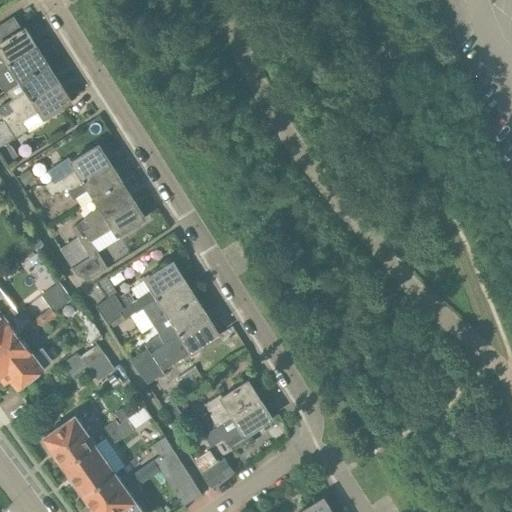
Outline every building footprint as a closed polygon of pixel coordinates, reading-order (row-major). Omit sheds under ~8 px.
[(35,52),(39,49),(26,28),(22,30),(14,17),(0,26),(0,48),(3,53),(0,55),(0,70),(10,64),(10,65),(30,51),(29,49),(32,47),(35,52)] [(49,64),(39,49),(35,52),(32,47),(29,49),(30,51),(10,65),(10,64),(0,70),(0,81),(2,85),(17,75),(21,82),(49,64)] [(57,87),(61,84),(49,64),(21,82),(27,91),(13,101),(0,108),(0,114),(4,120),(5,122),(5,121),(13,117),(12,114),(18,110),(18,109),(32,99),(33,99),(53,87),(51,84),(54,82),(57,87)] [(72,101),(61,84),(57,87),(54,82),(51,84),(53,87),(33,99),(32,99),(18,109),(18,110),(12,114),(13,117),(5,121),(16,138),(28,130),(23,122),(25,120),(40,111),(44,118),(72,101)] [(4,120),(0,122),(0,126),(10,142),(16,138),(5,121),(5,122),(4,120)] [(19,158),(11,145),(2,151),(10,163),(19,158)] [(109,168),(113,166),(100,145),(72,162),(77,169),(62,179),(56,182),(54,179),(46,184),(53,195),(59,191),(60,193),(68,188),(69,191),(104,168),(103,166),(106,164),(109,168)] [(123,181),(113,166),(109,168),(106,164),(103,166),(104,168),(69,191),(74,199),(90,189),(96,198),(123,181)] [(35,179),(29,169),(19,175),(25,185),(35,179)] [(131,203),(135,201),(123,181),(96,198),(101,208),(86,217),(80,221),(81,222),(73,227),(79,237),(61,248),(73,267),(83,261),(90,256),(79,239),(87,234),(85,231),(92,226),(91,225),(127,203),(125,201),(128,199),(131,203)] [(146,218),(135,201),(131,203),(128,199),(125,201),(127,203),(91,225),(92,226),(85,231),(87,234),(79,239),(90,256),(83,261),(73,267),(77,275),(89,279),(107,267),(99,251),(92,241),(99,237),(114,227),(119,235),(146,218)] [(183,285),(188,283),(174,262),(147,279),(154,290),(139,299),(133,290),(118,299),(125,308),(121,310),(123,314),(126,318),(144,307),(179,285),(177,283),(180,281),(183,285)] [(110,285),(105,277),(96,282),(98,284),(102,290),(110,285)] [(43,295),(52,307),(55,311),(68,302),(73,298),(61,281),(43,295)] [(197,298),(188,283),(183,285),(180,281),(177,283),(179,285),(144,307),(148,314),(154,324),(157,323),(170,316),(197,298)] [(108,323),(123,314),(121,310),(125,308),(118,299),(115,294),(97,305),(108,323)] [(206,321),(210,318),(197,298),(170,316),(157,323),(163,333),(146,344),(151,352),(166,343),(201,321),(200,318),(203,316),(206,321)] [(0,353),(21,337),(8,320),(17,313),(7,300),(0,305),(0,353)] [(42,315),(47,323),(57,315),(55,311),(52,307),(42,315)] [(37,330),(47,323),(42,315),(32,323),(37,330)] [(151,352),(154,356),(163,371),(193,352),(220,335),(210,318),(206,321),(203,316),(200,318),(201,321),(166,343),(151,352)] [(21,337),(0,353),(0,376),(6,383),(13,379),(19,388),(45,369),(45,368),(54,361),(44,348),(35,355),(21,337)] [(88,366),(105,353),(97,341),(90,346),(93,349),(82,356),(88,366)] [(105,353),(88,366),(98,381),(116,370),(105,353)] [(163,371),(154,356),(145,362),(135,368),(145,384),(164,372),(163,371)] [(185,387),(203,376),(196,366),(179,377),(185,387)] [(259,404),(263,402),(249,380),(222,397),(221,395),(207,404),(213,415),(190,429),(196,439),(204,434),(205,436),(212,431),(213,431),(219,426),(219,425),(234,416),(234,417),(254,404),(252,401),(256,399),(259,404)] [(219,426),(213,431),(220,442),(226,438),(231,447),(247,436),(246,435),(273,418),(263,402),(259,404),(256,399),(252,401),(254,404),(234,417),(234,416),(219,425),(219,426)] [(173,424),(184,418),(173,400),(163,406),(173,424)] [(121,421),(135,411),(129,402),(115,412),(121,421)] [(122,426),(111,434),(116,442),(152,416),(145,406),(120,423),(122,426)] [(65,467),(96,444),(76,416),(45,438),(46,440),(43,442),(50,453),(54,450),(65,467)] [(111,434),(122,426),(120,423),(117,419),(105,427),(111,434)] [(212,447),(220,442),(213,431),(212,431),(205,436),(212,447)] [(162,455),(163,456),(173,448),(174,448),(166,437),(155,444),(162,455)] [(85,495),(116,472),(96,444),(65,467),(76,483),(73,485),(80,496),(84,493),(85,495)] [(162,455),(155,460),(161,470),(184,506),(203,494),(173,448),(163,456),(162,455)] [(219,462),(210,450),(196,460),(212,485),(234,471),(225,458),(219,462)] [(161,470),(155,460),(154,459),(133,474),(140,484),(161,470)] [(144,511),(116,472),(85,495),(96,511),(94,511),(144,511)] [(332,511),(324,498),(302,511),(332,511)]
